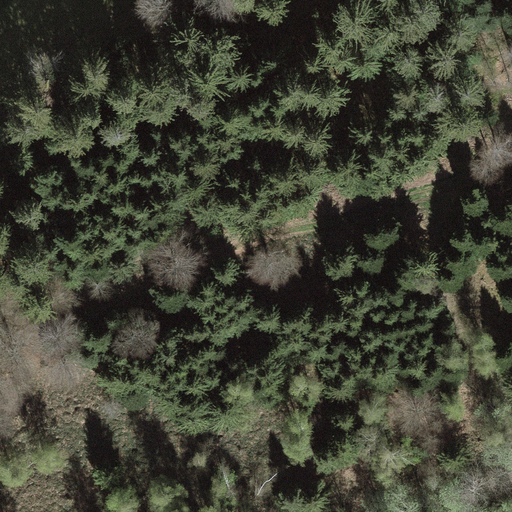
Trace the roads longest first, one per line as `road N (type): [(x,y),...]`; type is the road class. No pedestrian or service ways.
road 1 (track): [(511,145),(446,180),(81,303)]
road 2 (track): [(446,180),(437,276),(467,316),(511,444)]
